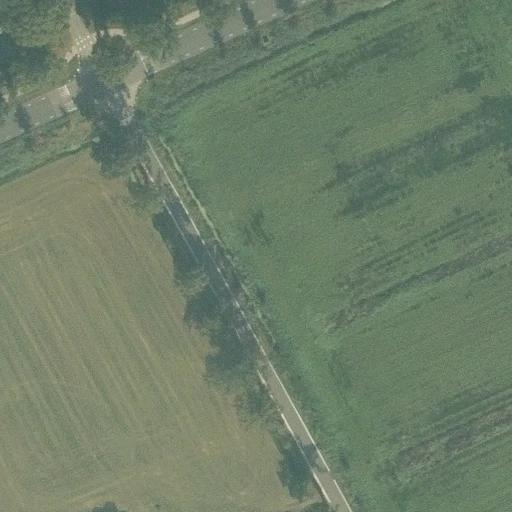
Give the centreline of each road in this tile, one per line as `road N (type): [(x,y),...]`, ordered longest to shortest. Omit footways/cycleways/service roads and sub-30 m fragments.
road 1 (unclassified): [(341,511),(104,80)]
road 2 (tertiary): [(104,80),(288,0)]
